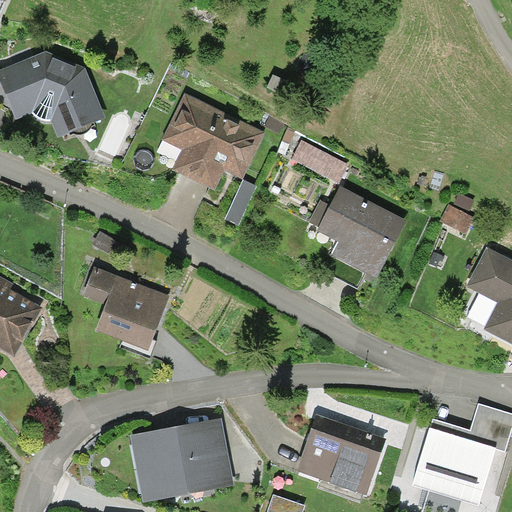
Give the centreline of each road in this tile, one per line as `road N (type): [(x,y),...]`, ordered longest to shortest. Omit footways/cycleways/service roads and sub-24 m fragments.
road 1 (residential): [(410,378),(401,364),(0,164)]
road 2 (residential): [(410,378),(305,372),(136,398),(89,416),(59,441),(27,481),(19,511)]
